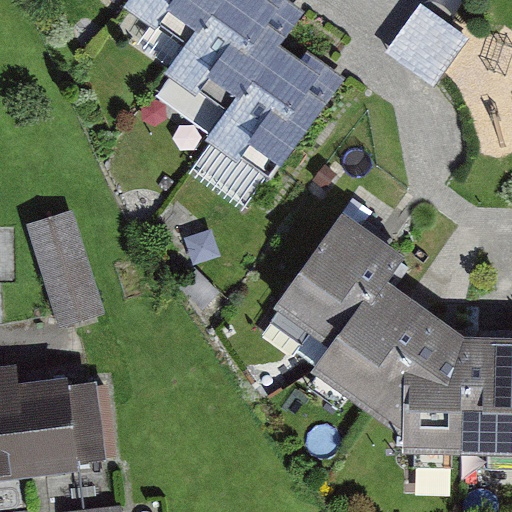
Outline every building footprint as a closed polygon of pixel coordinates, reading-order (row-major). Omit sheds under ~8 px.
[(130,0),(127,5),(184,46),(166,71),(223,110),(203,138),(274,188),(346,85),(286,44),(304,17),(279,0),(130,0)] [(470,37),(422,2),(394,40),(386,49),(437,85),(470,37)] [(75,209),(27,224),(58,327),(106,313),(75,209)] [(412,260),(348,213),(278,311),(332,350),(314,373),(407,433),(407,451),(511,455),(511,339),(467,338),(394,284),(412,260)] [(18,360),(0,362),(0,476),(112,461),(100,380),(71,384),(70,374),(21,380),(18,360)]
